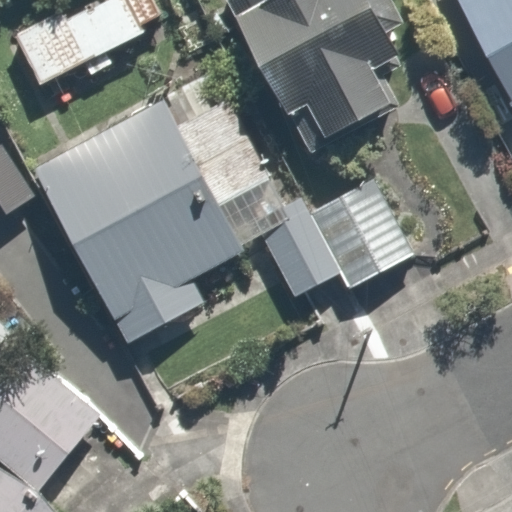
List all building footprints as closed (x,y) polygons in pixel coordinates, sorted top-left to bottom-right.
[(42,79),(158,13),(150,0),(56,0),(12,25),(42,79)] [(405,93),(358,0),(275,0),(272,2),(271,0),(251,0),(226,13),(273,107),(340,73),(362,115),(405,93)] [(511,0),(458,0),(511,99),(511,0)] [(127,313),(139,339),(209,304),(189,263),(286,214),(228,97),(173,124),(163,105),(36,168),(113,320),(127,313)] [(423,253),(380,172),(258,237),(301,318),(423,253)] [(0,348),(15,331),(0,317),(0,348)] [(0,369),(0,511),(133,511),(143,500),(123,485),(153,446),(19,344),(0,369)]
